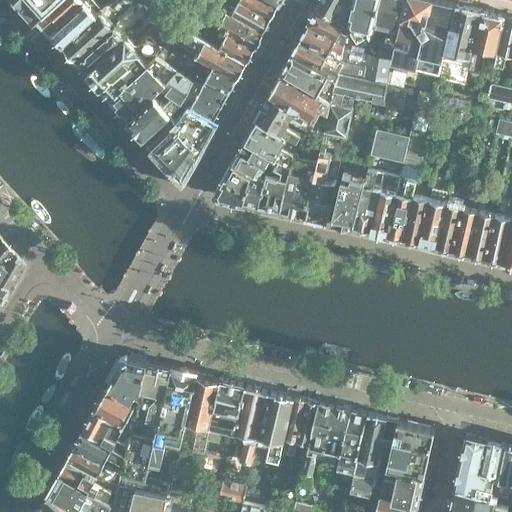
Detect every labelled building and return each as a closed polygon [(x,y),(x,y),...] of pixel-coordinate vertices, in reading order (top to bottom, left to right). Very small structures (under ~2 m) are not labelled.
[(23,0),(37,15),(54,0),(23,0)] [(50,29),(82,0),(54,0),(37,15),(50,29)] [(64,44),(102,9),(95,2),(91,6),(85,0),(82,0),(50,29),(64,44)] [(278,4),(271,0),(237,0),(240,1),(271,17),(278,4)] [(347,23),(352,0),(320,0),(317,6),(342,20),(347,23)] [(374,23),(379,0),(352,0),(347,23),(345,32),(343,41),(343,42),(369,48),(374,23)] [(397,39),(405,0),(379,0),(374,23),(390,26),(388,37),(397,39)] [(436,94),(456,2),(446,0),(405,0),(397,39),(387,83),(403,87),(419,90),(436,94)] [(271,17),(240,1),(237,8),(222,1),(219,6),(263,31),(271,17)] [(511,88),(490,83),(480,81),(465,78),(481,8),(456,2),(436,94),(434,104),(449,107),(466,111),(483,114),(488,95),(511,101),(511,99),(511,88)] [(263,31),(219,6),(214,3),(207,9),(223,18),(219,26),(255,46),(263,31)] [(338,28),(342,20),(317,6),(308,22),(343,41),(345,32),(338,28)] [(78,59),(116,24),(129,12),(124,7),(119,11),(116,8),(108,15),(102,9),(64,44),(78,59)] [(497,51),(506,14),(481,8),(465,78),(480,81),(487,49),(497,51)] [(511,54),(511,15),(506,14),(497,51),(494,64),(504,66),(507,54),(511,54)] [(255,46),(219,26),(201,15),(188,27),(246,60),(255,46)] [(343,41),(308,22),(300,38),(328,53),(332,46),(341,51),(343,42),(343,41)] [(87,70),(126,35),(116,24),(78,59),(77,59),(87,70)] [(246,60),(188,27),(174,39),(206,57),(238,75),(246,60)] [(111,97),(156,56),(163,50),(149,34),(136,46),(126,35),(87,70),(101,86),(111,97)] [(339,59),(328,53),(300,38),(292,53),(335,77),(337,72),(339,59)] [(194,78),(198,71),(206,57),(174,39),(163,50),(156,56),(179,69),(161,85),(172,93),(162,101),(153,92),(128,115),(128,116),(140,128),(136,132),(141,137),(145,134),(146,134),(171,111),(181,101),(189,86),(194,78)] [(335,77),(292,53),(281,72),(330,99),(335,77)] [(128,115),(153,92),(161,85),(179,69),(156,56),(111,97),(128,115)] [(238,75),(206,57),(198,71),(208,77),(208,78),(230,90),(238,75)] [(330,99),(281,72),(269,94),(325,125),(330,99)] [(398,107),(403,87),(387,83),(362,78),(337,72),(335,77),(330,99),(325,125),(324,129),(346,135),(355,93),(383,99),(382,104),(398,107)] [(222,105),(230,90),(208,78),(205,84),(194,78),(189,86),(222,105)] [(222,105),(189,86),(181,101),(195,109),(214,119),(222,105)] [(404,235),(416,178),(434,104),(436,94),(419,90),(409,136),(403,160),(403,164),(400,173),(399,179),(396,193),(387,232),(404,235)] [(325,125),(269,94),(262,106),(289,121),(322,139),(324,129),(325,125)] [(286,126),(289,121),(262,106),(256,118),(295,140),(295,141),(296,141),(300,133),(286,126)] [(463,124),(466,111),(449,107),(446,120),(463,124)] [(187,167),(214,119),(195,109),(181,122),(156,145),(177,168),(178,169),(179,170),(181,170),(183,170),(184,170),(185,169),(186,168),(187,167)] [(156,145),(181,122),(171,111),(146,134),(156,145)] [(290,163),(295,141),(295,140),(256,118),(244,138),(270,153),(277,156),(290,163)] [(511,135),(511,121),(498,118),(495,131),(511,135)] [(403,160),(409,136),(376,129),(371,153),(403,160)] [(267,158),(270,153),(244,138),(239,149),(271,167),(274,162),(267,158)] [(305,213),(318,157),(314,156),(313,159),(302,157),(305,143),(296,141),(295,141),(290,163),(280,208),(305,213)] [(271,167),(239,149),(238,149),(232,160),(250,170),(265,178),(265,174),(268,171),(271,167)] [(327,218),(336,180),(324,178),(330,154),(319,151),(318,157),(305,213),(327,218)] [(280,208),(290,163),(277,156),(274,162),(271,167),(277,170),(274,175),(268,171),(265,174),(265,178),(259,203),(280,208)] [(243,199),(250,170),(232,160),(217,188),(220,194),(243,199)] [(365,177),(367,168),(347,164),(345,173),(365,177)] [(387,232),(396,193),(384,191),(389,170),(384,169),(383,174),(380,189),(371,228),(387,232)] [(259,203),(265,178),(250,170),(243,199),(259,203)] [(366,170),(365,177),(354,224),(371,228),(380,189),(373,188),(376,172),(366,170)] [(354,224),(365,177),(345,173),(343,172),(331,220),(354,224)] [(436,243),(447,193),(451,177),(444,175),(438,201),(435,200),(429,199),(420,239),(436,243)] [(420,239),(429,199),(417,196),(421,179),(416,178),(404,235),(420,239)] [(453,247),(462,206),(450,204),(453,194),(447,193),(436,243),(453,247)] [(469,250),(480,201),(475,200),(473,209),(462,206),(453,247),(469,250)] [(502,258),(511,211),(511,200),(510,210),(506,209),(505,216),(494,214),(485,254),(502,258)] [(485,254),(494,214),(483,211),(485,202),(480,201),(469,250),(485,254)] [(511,260),(511,211),(502,258),(511,260)] [(0,254),(8,245),(0,236),(0,254)] [(296,253),(298,241),(285,238),(282,250),(296,253)] [(16,271),(21,261),(18,259),(20,257),(8,245),(0,254),(0,282),(4,284),(13,269),(16,271)] [(140,390),(147,360),(128,355),(121,359),(108,383),(131,396),(136,388),(140,390)] [(146,475),(172,365),(147,360),(140,390),(138,400),(131,428),(126,451),(122,467),(118,484),(114,501),(111,511),(189,511),(195,486),(171,481),(158,478),(146,475)] [(181,438),(197,371),(172,365),(146,475),(158,478),(167,435),(181,438)] [(204,448),(206,439),(221,377),(197,371),(181,438),(180,443),(204,448)] [(235,429),(246,382),(228,378),(229,374),(222,372),(221,377),(206,439),(220,442),(223,426),(235,429)] [(257,443),(270,388),(246,382),(235,429),(250,432),(245,439),(240,459),(253,462),(257,443)] [(138,400),(131,396),(108,383),(94,408),(131,428),(138,400)] [(285,434),(294,394),(270,388),(257,443),(268,445),(265,456),(279,459),(285,434)] [(297,438),(306,397),(299,395),(300,390),(295,389),(294,394),(285,434),(291,436),(287,453),(293,454),(297,438)] [(309,440),(319,399),(320,395),(315,393),(314,398),(306,397),(297,438),(309,440)] [(324,452),(336,403),(319,399),(309,440),(297,492),(306,494),(309,492),(313,475),(312,475),(316,458),(315,456),(316,450),(324,452)] [(340,456),(351,407),(336,403),(324,452),(340,456)] [(356,466),(369,411),(351,407),(340,456),(339,462),(356,466)] [(131,428),(94,408),(84,427),(84,428),(126,451),(131,428)] [(388,465),(399,418),(369,411),(356,466),(354,473),(373,477),(370,493),(380,496),(384,481),(388,465)] [(424,473),(434,431),(435,426),(399,418),(388,465),(400,467),(424,473)] [(126,451),(84,428),(77,442),(76,442),(122,467),(126,451)] [(480,467),(487,438),(466,434),(460,460),(454,485),(491,493),(493,484),(487,483),(490,469),(480,467)] [(496,471),(502,442),(487,438),(480,467),(490,469),(496,471)] [(122,467),(76,442),(68,457),(97,473),(118,484),(122,467)] [(511,472),(511,471),(511,444),(502,442),(496,471),(494,478),(502,480),(499,495),(498,497),(507,499),(511,479),(511,472)] [(94,478),(97,473),(68,457),(60,471),(107,497),(112,488),(94,478)] [(195,486),(199,471),(175,465),(171,481),(195,486)] [(417,504),(424,473),(400,467),(396,484),(384,481),(380,496),(417,504)] [(111,511),(114,501),(107,497),(60,471),(47,493),(81,511),(111,511)] [(244,499),(248,483),(224,477),(220,494),(244,499)] [(497,503),(498,497),(499,495),(491,493),(454,485),(451,503),(491,511),(507,511),(509,506),(497,503)] [(377,511),(415,511),(417,504),(380,496),(370,493),(367,492),(364,503),(374,505),(378,503),(376,511),(377,511)] [(81,511),(47,493),(46,496),(47,496),(42,504),(41,504),(40,506),(41,507),(37,511),(81,511)] [(299,511),(293,511),(244,499),(240,511),(299,511)] [(299,511),(326,511),(328,507),(295,500),(293,511),(299,511)] [(491,511),(451,503),(448,511),(491,511)]
